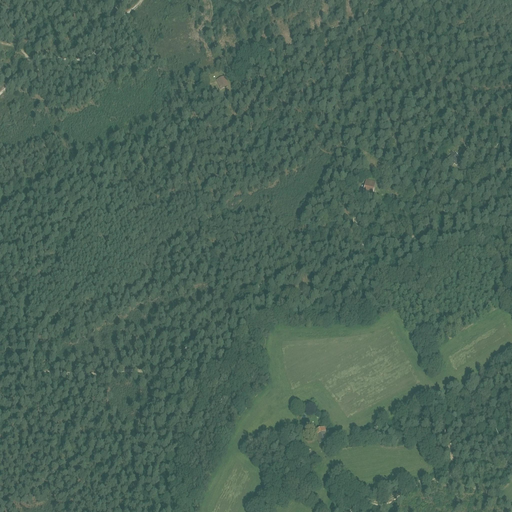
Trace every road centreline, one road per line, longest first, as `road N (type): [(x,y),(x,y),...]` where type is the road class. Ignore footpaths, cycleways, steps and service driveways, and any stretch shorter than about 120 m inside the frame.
road 1 (track): [(511,121),(439,205),(324,261),(276,272),(231,299),(168,357),(0,381)]
road 2 (track): [(0,91),(32,61),(59,65),(100,47),(136,0)]
